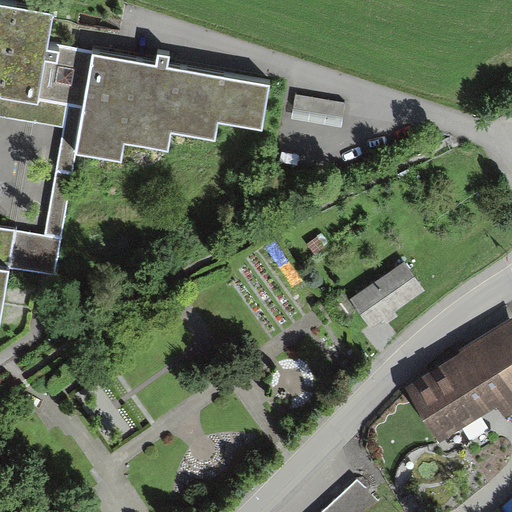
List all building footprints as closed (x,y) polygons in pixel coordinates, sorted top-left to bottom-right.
[(0,0),(0,96),(38,104),(39,99),(49,43),(56,9),(0,0)] [(84,107),(94,51),(49,43),(39,99),(84,107)] [(157,62),(94,51),(84,107),(77,147),(120,155),(123,135),(167,142),(170,125),(213,132),(216,115),(263,123),(271,81),(168,63),(169,52),(159,50),(157,62)] [(0,115),(64,127),(68,104),(39,99),(38,104),(0,96),(0,115)] [(346,126),(348,102),(307,99),(305,123),(346,126)] [(46,236),(15,231),(9,267),(55,275),(77,147),(84,107),(68,104),(64,127),(46,236)] [(0,228),(0,314),(9,267),(15,231),(0,228)] [(424,288),(402,262),(347,297),(370,330),(424,288)] [(404,389),(437,443),(499,404),(507,416),(511,413),(511,317),(461,349),(463,352),(404,389)] [(369,511),(380,502),(357,477),(319,511),(369,511)]
